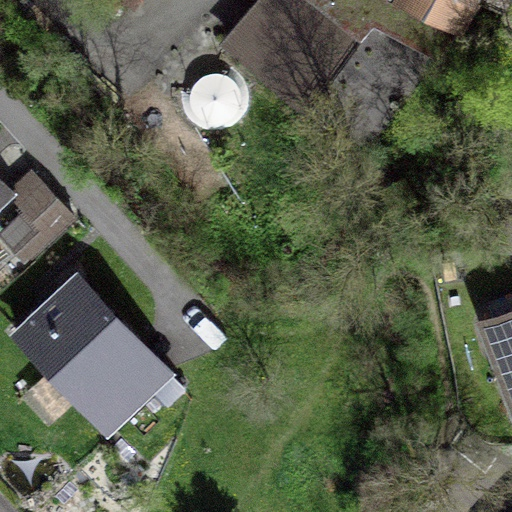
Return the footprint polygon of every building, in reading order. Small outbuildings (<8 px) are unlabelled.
[(145,0),(94,0),(130,24),(145,0)] [(261,0),(227,41),(369,149),(460,37),(477,0),(261,0)] [(26,177),(7,196),(25,214),(0,239),(0,245),(24,269),(71,223),(26,177)] [(0,210),(9,202),(0,193),(0,210)] [(171,380),(68,276),(6,338),(109,441),(171,380)] [(511,308),(474,323),(511,421),(511,420),(511,308)]
